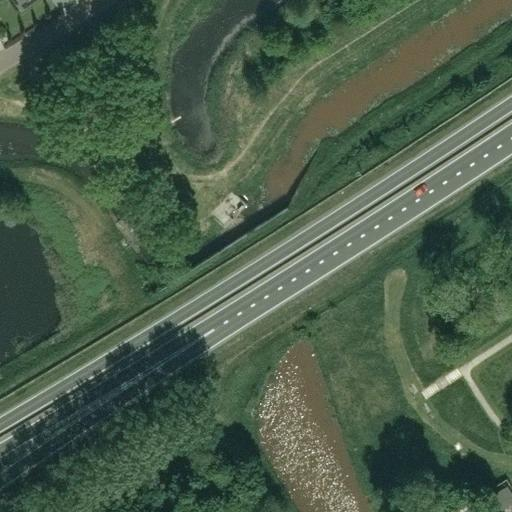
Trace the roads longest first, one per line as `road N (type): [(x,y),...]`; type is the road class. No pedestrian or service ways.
road 1 (trunk): [(511,104),(0,427)]
road 2 (trunk): [(212,325),(511,134)]
road 3 (trunk): [(0,483),(212,325)]
road 4 (trunk): [(0,453),(212,325)]
road 5 (residential): [(0,64),(102,0)]
